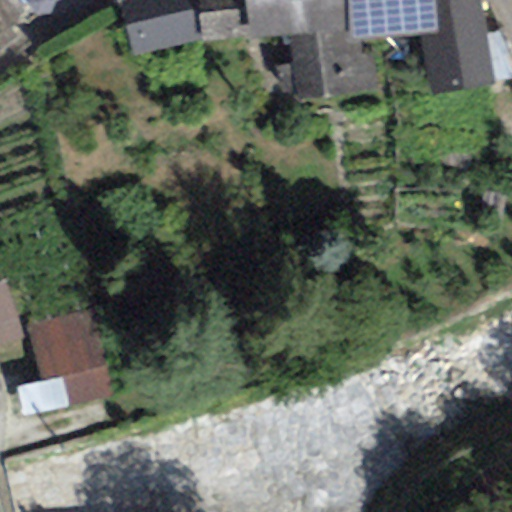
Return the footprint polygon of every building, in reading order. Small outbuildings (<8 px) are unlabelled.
[(0,0),(0,51),(19,37),(12,27),(22,19),(7,0),(0,0)] [(189,0),(116,0),(132,56),(198,40),(189,0)] [(250,36),(245,0),(197,0),(203,42),(250,36)] [(245,0),(250,36),(250,40),(287,37),(294,100),(375,92),(370,41),(417,36),(434,35),(431,0),(245,0)] [(494,86),(480,0),(431,0),(434,35),(417,36),(430,96),(494,86)] [(0,346),(24,338),(5,282),(0,283),(0,346)] [(50,410),(110,396),(87,313),(29,327),(43,383),(15,390),(22,417),(50,410)]
